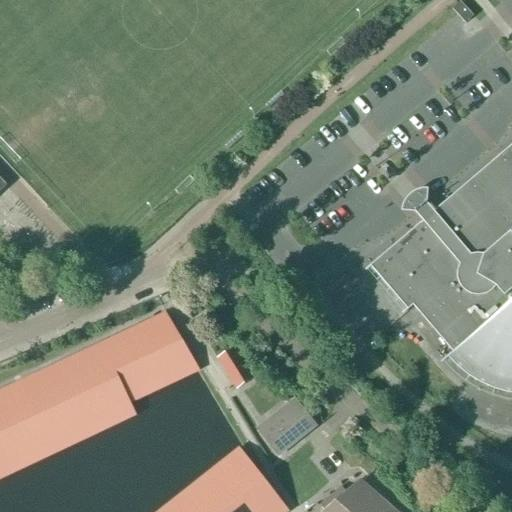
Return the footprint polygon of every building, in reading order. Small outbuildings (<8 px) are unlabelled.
[(465,25),(473,17),(460,3),(452,10),(465,25)] [(511,145),(369,267),(407,312),(413,307),(452,354),(447,358),(452,364),(454,367),(460,372),(463,374),(469,378),(475,382),(482,386),(489,389),(496,392),(503,394),(507,395),(510,396),(511,395),(511,145)] [(78,279),(84,273),(71,260),(65,265),(78,279)] [(0,481),(137,417),(130,404),(197,373),(199,372),(166,314),(0,391),(0,481)] [(226,355),(216,339),(220,335),(213,329),(201,336),(207,345),(209,343),(237,389),(252,380),(234,351),(226,355)] [(278,457),(315,427),(294,400),(257,430),(278,457)] [(225,461),(265,511),(287,511),(240,451),(238,450),(225,461)] [(243,511),(265,511),(225,461),(211,471),(243,511)] [(221,511),(243,511),(211,471),(198,482),(221,511)] [(335,511),(361,482),(355,476),(322,500),(328,508),(323,511),(335,511)] [(199,511),(221,511),(198,482),(184,493),(199,511)] [(352,511),(371,490),(361,482),(335,511),(352,511)] [(370,511),(381,499),(371,490),(352,511),(370,511)] [(177,511),(199,511),(184,493),(170,504),(177,511)] [(387,511),(391,507),(381,499),(370,511),(387,511)]
